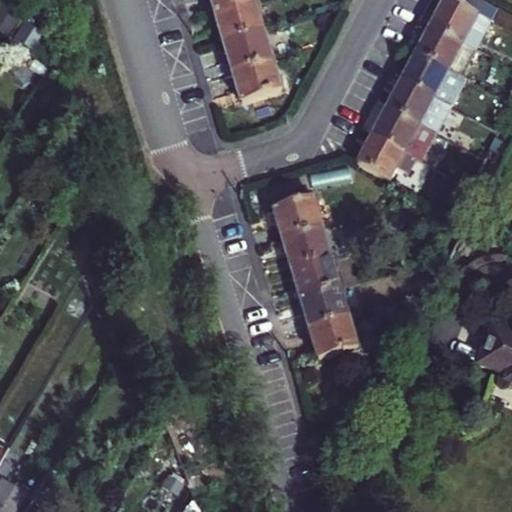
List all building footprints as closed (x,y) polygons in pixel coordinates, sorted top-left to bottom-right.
[(199,0),(208,26),(248,13),(243,0),(199,0)] [(467,59),(487,20),(488,18),(452,0),(445,0),(440,10),(436,8),(422,36),(467,59)] [(216,54),(257,42),(248,13),(208,26),(216,54)] [(408,64),(453,86),(467,59),(422,36),(408,64)] [(267,71),(257,42),(216,54),(226,84),(267,71)] [(443,115),(456,89),(408,64),(394,91),(443,115)] [(226,84),(235,115),(277,102),(267,71),(226,84)] [(394,91),(379,121),(428,145),(443,115),(394,91)] [(424,143),(379,121),(365,149),(410,171),(424,143)] [(365,149),(351,175),(399,199),(412,172),(410,171),(365,149)] [(270,217),(280,250),(318,238),(308,206),(270,217)] [(473,234),(460,227),(445,256),(458,263),(473,234)] [(318,238),(280,250),(289,280),(328,269),(318,238)] [(328,269),(289,280),(299,311),(338,299),(328,269)] [(338,299),(299,311),(308,341),(347,329),(338,299)] [(357,359),(347,329),(308,341),(317,372),(357,359)] [(511,338),(488,330),(472,373),(511,388),(511,338)]
